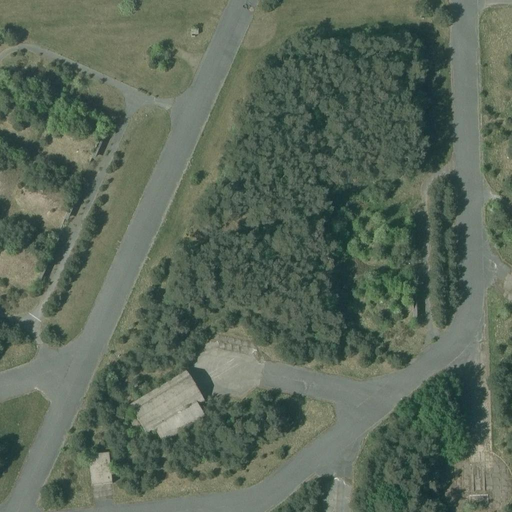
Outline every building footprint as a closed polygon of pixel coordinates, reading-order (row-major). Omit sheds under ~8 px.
[(42,88),(7,74),(0,90),(0,130),(18,139),(27,138),(40,131),(51,106),(48,95),(42,88)] [(86,169),(111,115),(67,98),(59,102),(54,108),(43,133),(42,141),(47,151),(86,169)] [(14,148),(0,141),(0,197),(3,198),(13,192),(24,168),(21,156),(14,148)] [(60,229),(83,178),(41,161),(33,165),(26,173),(16,196),(17,204),(23,213),(60,229)] [(411,264),(409,210),(367,209),(356,213),(350,225),(350,238),(352,251),(358,262),(367,265),(391,265),(411,264)] [(0,273),(33,291),(55,239),(20,224),(8,227),(0,234),(0,273)] [(413,331),(411,278),(368,276),(360,282),(352,293),(352,306),(354,319),(360,329),(369,333),(393,332),(413,331)] [(154,432),(161,443),(203,417),(196,407),(203,403),(184,371),(128,406),(134,415),(125,420),(133,433),(139,429),(145,437),(154,432)] [(87,454),(90,485),(111,483),(108,452),(87,454)]
